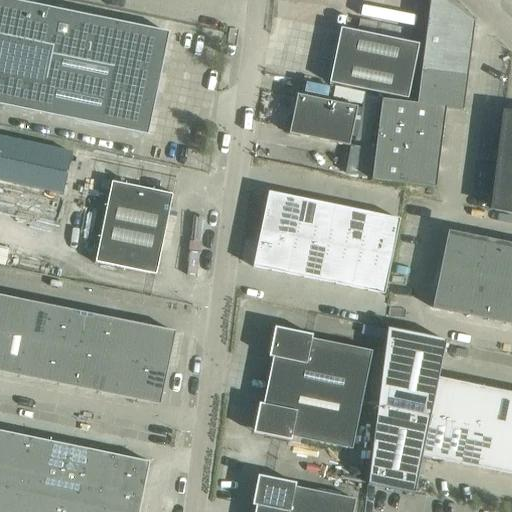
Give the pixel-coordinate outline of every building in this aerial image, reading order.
[(0,0),(0,105),(144,136),(145,133),(143,133),(152,89),(156,90),(158,79),(154,78),(163,34),(165,35),(166,32),(4,0),(0,0)] [(382,100),(371,180),(436,188),(446,109),(464,111),(474,27),(474,23),(441,0),(430,0),(417,105),(382,100)] [(341,29),(338,42),(329,84),(408,100),(419,45),(354,31),(354,32),(341,29)] [(297,95),(289,135),(349,147),(357,108),(297,95)] [(511,113),(503,112),(499,152),(511,153),(511,113)] [(511,153),(499,152),(491,210),(511,213),(511,153)] [(173,197),(174,194),(171,194),(171,195),(113,183),(113,182),(111,181),(111,184),(112,184),(96,262),(95,262),(94,264),(97,264),(97,263),(155,275),(154,276),(156,276),(157,274),(156,274),(172,197),(173,197)] [(269,193),(261,231),(278,234),(286,197),(269,193)] [(286,197),(278,234),(294,238),(302,200),(286,197)] [(302,200),(294,238),(310,241),(318,203),(302,200)] [(318,203),(310,241),(326,244),(334,207),(318,203)] [(334,207),(326,244),(342,248),(350,210),(334,207)] [(350,210),(342,248),(359,251),(366,213),(350,210)] [(366,213),(359,251),(375,254),(383,217),(366,213)] [(383,217),(375,254),(392,258),(400,220),(383,217)] [(261,231),(254,268),(270,272),(278,234),(261,231)] [(444,250),(485,259),(489,240),(448,232),(447,232),(444,250)] [(278,234),(270,272),(287,275),(294,238),(278,234)] [(294,238),(287,275),(303,278),(310,241),(294,238)] [(481,278),(499,282),(507,243),(503,242),(502,243),(489,240),(485,259),(481,278)] [(310,241),(303,278),(319,282),(326,244),(310,241)] [(499,282),(511,284),(511,244),(507,243),(499,282)] [(326,244),(319,282),(335,285),(342,248),(326,244)] [(342,248),(335,285),(351,288),(359,251),(342,248)] [(440,270),(481,278),(485,259),(444,250),(440,270)] [(359,251),(351,288),(368,292),(375,254),(359,251)] [(375,254),(368,292),(384,295),(392,258),(375,254)] [(440,270),(436,289),(477,298),(481,278),(440,270)] [(486,320),(491,321),(499,282),(481,278),(477,298),(473,317),(487,320),(486,320)] [(491,321),(510,325),(511,314),(511,284),(499,282),(491,321)] [(432,309),(473,317),(477,298),(436,289),(432,308),(432,309)] [(0,361),(5,336),(13,299),(0,295),(0,361)] [(5,336),(25,340),(33,303),(13,299),(5,336)] [(25,340),(45,344),(53,307),(33,303),(25,340)] [(45,344),(65,348),(73,311),(53,307),(45,344)] [(65,348),(85,352),(92,315),(73,311),(65,348)] [(85,352),(105,356),(112,319),(92,315),(85,352)] [(105,356),(125,360),(132,323),(112,319),(105,356)] [(125,360),(145,364),(152,327),(132,323),(125,360)] [(152,327),(145,364),(165,369),(172,331),(152,327)] [(272,362),(268,382),(362,401),(372,352),(366,351),(361,350),(312,340),(313,336),(286,330),(275,328),(272,339),(269,358),(273,359),(272,362)] [(430,418),(438,379),(446,341),(387,329),(378,407),(430,418)] [(0,361),(0,373),(18,377),(25,340),(5,336),(0,361)] [(18,377),(38,381),(45,344),(25,340),(18,377)] [(38,381),(57,385),(65,348),(45,344),(38,381)] [(57,385),(77,389),(85,352),(65,348),(57,385)] [(77,389),(97,394),(105,356),(85,352),(77,389)] [(97,394),(117,398),(125,360),(105,356),(97,394)] [(117,398),(137,402),(145,364),(125,360),(117,398)] [(145,364),(137,402),(157,406),(165,369),(145,364)] [(489,430),(497,391),(438,379),(430,418),(469,426),(489,430)] [(255,423),(253,434),(264,436),(291,442),(292,438),(305,441),(352,450),(362,401),(268,382),(264,401),(263,405),(259,404),(255,423)] [(508,434),(511,434),(511,393),(497,391),(489,430),(508,434)] [(415,494),(422,457),(430,418),(378,407),(368,485),(415,494)] [(422,457),(461,465),(469,426),(430,418),(422,457)] [(461,465),(481,469),(489,430),(469,426),(461,465)] [(481,469),(500,473),(508,434),(489,430),(481,469)] [(0,477),(2,478),(11,434),(0,431),(0,477)] [(2,478),(22,482),(31,438),(11,434),(2,478)] [(500,473),(511,475),(511,434),(508,434),(500,473)] [(22,482),(42,486),(51,442),(31,438),(22,482)] [(42,486),(62,490),(71,446),(51,442),(42,486)] [(62,490),(81,494),(90,450),(71,446),(62,490)] [(90,450),(81,494),(101,498),(106,477),(110,455),(90,450)] [(110,455),(106,477),(145,485),(150,463),(110,455)] [(254,511),(352,511),(355,500),(295,488),(296,484),(269,479),(258,476),(256,487),(252,506),(256,507),(255,511),(254,511)] [(106,477),(101,498),(141,507),(145,485),(106,477)] [(0,489),(0,511),(15,511),(22,482),(2,478),(0,489)] [(15,511),(36,511),(42,486),(22,482),(15,511)] [(36,511),(57,511),(62,490),(42,486),(36,511)] [(57,511),(77,511),(81,494),(62,490),(57,511)] [(98,511),(101,498),(81,494),(77,511),(98,511)] [(101,498),(98,511),(139,511),(141,507),(101,498)]
